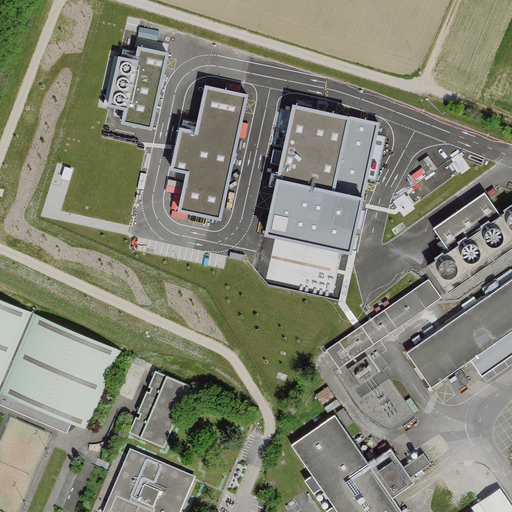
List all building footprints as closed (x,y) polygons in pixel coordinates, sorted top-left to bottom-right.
[(149,25),(147,36),(167,40),(169,29),(149,25)] [(141,66),(120,61),(110,108),(131,112),(128,127),(156,134),(172,59),(144,53),(141,66)] [(200,135),(183,132),(174,172),(191,175),(183,211),(224,220),(251,99),(210,90),(200,135)] [(335,193),(350,121),(328,117),(330,108),(321,106),(319,114),(297,109),(281,181),(335,193)] [(379,127),(350,121),(335,193),(364,199),(368,181),(377,183),(386,141),(376,139),(379,127)] [(73,170),(66,168),(63,178),(70,181),(73,170)] [(361,212),(364,199),(281,181),(270,234),(281,236),(345,249),(352,251),(357,230),(363,231),(367,213),(361,212)] [(448,249),(428,264),(435,274),(448,292),(511,248),(511,204),(499,214),(485,194),(435,229),(448,249)] [(429,278),(327,349),(339,367),(375,343),(442,297),(429,278)] [(446,376),(471,359),(482,373),(511,351),(511,278),(407,351),(432,386),(446,376)] [(117,346),(0,299),(0,391),(83,427),(117,346)] [(373,369),(373,359),(363,359),(364,369),(373,369)] [(461,368),(448,377),(456,389),(469,380),(461,368)] [(190,385),(156,371),(150,386),(152,387),(150,392),(148,391),(138,412),(141,413),(139,418),(136,417),(130,432),(165,446),(190,385)] [(396,396),(400,402),(385,411),(389,416),(388,417),(396,428),(418,414),(403,391),(396,396)] [(335,414),(293,442),(313,473),(305,479),(314,492),(322,486),(335,504),(326,510),(327,511),(402,511),(393,498),(414,482),(410,476),(430,462),(423,453),(404,466),(391,448),(378,457),(369,463),(335,414)] [(180,511),(195,477),(130,450),(127,458),(103,511),(180,511)] [(511,511),(511,503),(500,487),(480,501),(488,511),(511,511)]
